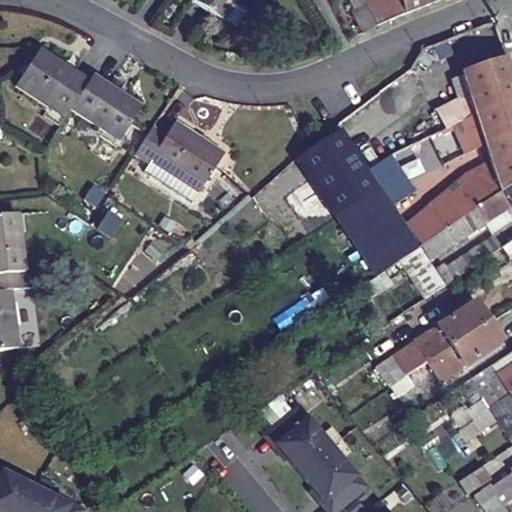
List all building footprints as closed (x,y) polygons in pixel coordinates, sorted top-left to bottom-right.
[(236,8),(240,0),(196,0),(194,5),(238,32),(249,15),(236,8)] [(365,0),(366,1),(379,27),(406,15),(398,0),(365,0)] [(432,4),(430,0),(398,0),(406,15),(432,4)] [(379,27),(366,1),(355,7),(366,32),(379,27)] [(68,112),(87,83),(38,52),(16,87),(64,119),(68,112)] [(427,56),(420,52),(415,60),(423,64),(427,56)] [(511,102),(511,68),(508,57),(463,73),(476,115),(511,102)] [(423,87),(411,69),(410,69),(336,126),(338,131),(347,144),(423,87)] [(87,83),(68,112),(117,144),(140,109),(91,77),(87,83)] [(433,109),(441,133),(451,130),(460,156),(479,149),(468,116),(466,117),(460,100),(433,109)] [(511,135),(511,102),(476,115),(486,145),(511,135)] [(163,136),(148,159),(198,191),(222,155),(173,122),(163,136)] [(146,163),(148,159),(163,136),(151,128),(133,155),(146,163)] [(381,191),(366,170),(361,162),(347,144),(338,131),(294,158),(337,219),(381,191)] [(511,135),(486,145),(496,177),(478,184),(464,195),(473,210),(511,184),(511,135)] [(381,191),(402,178),(413,171),(417,178),(425,173),(413,154),(394,165),(391,158),(366,170),(381,191)] [(425,173),(417,178),(422,185),(429,180),(425,173)] [(419,247),(406,227),(395,211),(414,197),(402,178),(381,191),(337,219),(378,276),(419,247)] [(511,184),(473,210),(419,247),(430,262),(511,209),(511,184)] [(461,191),(406,227),(419,247),(473,210),(464,195),(461,191)] [(0,275),(27,272),(32,272),(23,213),(0,216),(0,275)] [(499,250),(511,241),(511,232),(482,252),(477,245),(456,259),(464,273),(499,250)] [(511,241),(499,250),(507,262),(511,258),(511,241)] [(0,292),(18,290),(29,288),(27,272),(0,275),(0,292)] [(18,290),(0,292),(0,350),(27,346),(18,290)] [(428,364),(486,324),(474,307),(415,345),(428,364)] [(501,344),(486,324),(428,364),(441,384),(501,344)] [(511,395),(511,366),(497,377),(509,398),(511,395)] [(395,386),(409,376),(402,367),(388,377),(395,386)] [(417,388),(409,376),(395,386),(402,398),(417,388)] [(478,419),(493,409),(486,399),(471,409),(478,419)] [(326,499),(337,511),(365,487),(342,460),(340,462),(318,436),(321,434),(298,406),(269,430),(279,443),(276,446),(322,502),(326,499)] [(500,420),(493,409),(478,419),(485,430),(500,420)] [(82,511),(50,496),(49,499),(19,484),(20,481),(0,470),(0,511),(82,511)] [(471,511),(454,485),(433,499),(441,511),(471,511)] [(490,511),(497,511),(508,504),(502,496),(487,506),(490,511)] [(386,511),(378,502),(366,511),(386,511)]
